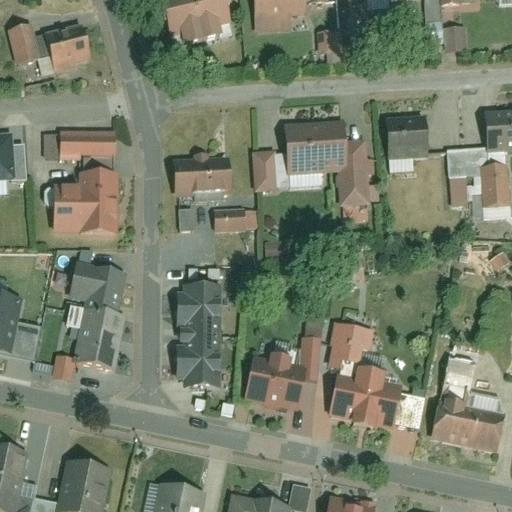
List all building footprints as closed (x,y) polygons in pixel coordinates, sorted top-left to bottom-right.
[(225,0),(164,0),(174,39),(185,36),(188,47),(226,38),(223,27),(231,25),(225,0)] [(256,0),(258,19),(308,17),(306,0),(256,0)] [(428,0),(430,22),(443,21),(443,8),(442,0),(428,0)] [(422,25),(423,47),(440,46),(439,24),(422,25)] [(34,27),(11,33),(20,67),(43,62),(34,27)] [(94,63),(85,28),(48,38),(56,72),(94,63)] [(468,30),(447,31),(448,57),(470,56),(468,30)] [(345,33),(321,34),(322,56),(346,55),(345,46),(345,33)] [(346,66),(368,64),(367,45),(345,46),(346,55),(346,66)] [(451,153),(452,180),(482,179),(483,222),(511,221),(511,115),(491,116),(492,152),(451,153)] [(286,126),(290,193),(327,191),(326,174),(343,173),(345,208),(372,206),(369,139),(351,140),(351,123),(286,126)] [(385,126),(386,160),(425,159),(424,125),(385,126)] [(117,133),(64,133),(64,139),(64,160),(118,160),(117,133)] [(47,160),(64,160),(64,139),(47,139),(47,160)] [(8,140),(0,140),(0,183),(11,183),(8,140)] [(255,152),(258,194),(282,193),(279,151),(255,152)] [(227,155),(174,160),(177,202),(231,197),(227,155)] [(54,212),(54,234),(119,235),(119,176),(84,176),(83,188),(59,188),(59,212),(54,212)] [(176,212),(177,233),(195,232),(194,211),(176,212)] [(218,213),(218,234),(257,233),(256,211),(218,213)] [(335,283),(360,281),(359,261),(334,262),(335,283)] [(118,318),(127,277),(79,267),(72,300),(89,304),(87,312),(118,318)] [(179,296),(181,382),(186,382),(186,392),(223,391),(222,290),(186,290),(186,296),(179,296)] [(22,306),(0,300),(0,355),(10,358),(22,306)] [(118,318),(87,312),(77,362),(116,371),(126,320),(118,318)] [(303,369),(247,357),(236,406),(293,417),(303,369)] [(59,359),(54,381),(72,385),(77,362),(59,359)] [(406,383),(337,368),(325,425),(394,440),(406,383)] [(511,410),(447,397),(436,445),(501,459),(511,410)] [(29,455),(0,448),(0,511),(107,511),(116,473),(70,463),(62,504),(20,496),(29,455)] [(204,511),(208,497),(151,485),(145,511),(204,511)] [(374,511),(375,508),(329,499),(326,511),(374,511)] [(291,511),(292,511),(244,502),(241,511),(291,511)]
